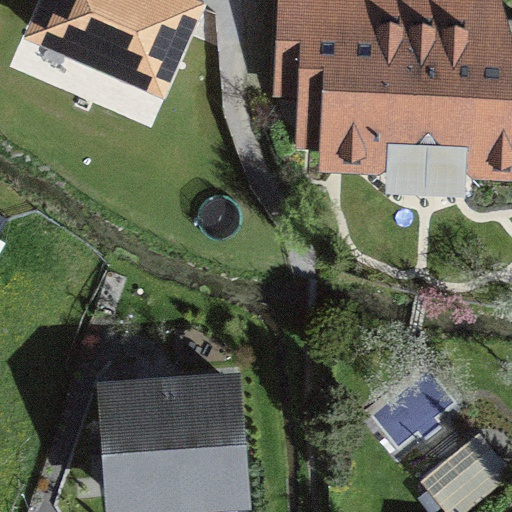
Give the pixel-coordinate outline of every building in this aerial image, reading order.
[(52,0),(38,35),(155,85),(192,1),(189,0),(52,0)] [(281,66),(303,67),(302,97),(342,98),(340,138),(340,141),(361,142),(360,163),(372,164),(389,166),(397,174),(405,179),(415,183),(426,184),(436,183),(446,181),(455,176),(463,169),(480,170),(492,170),(492,148),(511,148),(511,128),(506,106),(511,106),(511,74),(496,18),(497,0),(495,0),(284,0),(284,8),(281,66)] [(238,491),(230,381),(170,385),(178,496),(238,491)] [(178,496),(170,385),(109,390),(117,500),(178,496)] [(472,451),(469,453),(445,472),(442,474),(440,477),(439,480),(438,483),(437,487),(437,490),(438,493),(439,497),(440,500),(443,502),(445,504),(448,506),(451,508),(454,508),(458,509),(461,508),(464,507),(467,506),(470,504),(495,485),(497,482),(499,479),(501,476),(502,473),(502,469),(502,466),(501,462),(500,459),(498,456),(495,453),(493,451),(489,450),(486,449),(483,448),(479,448),(476,449),(472,451)]
